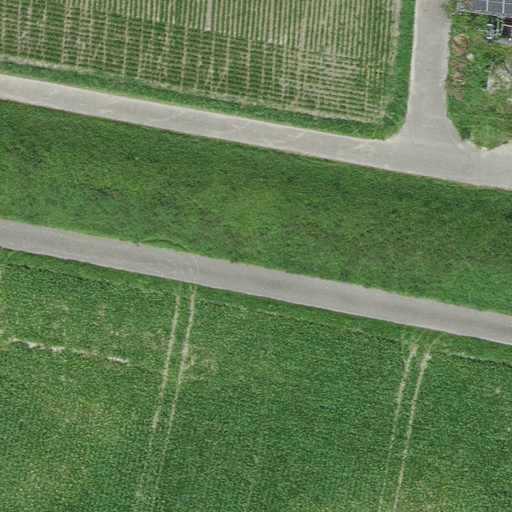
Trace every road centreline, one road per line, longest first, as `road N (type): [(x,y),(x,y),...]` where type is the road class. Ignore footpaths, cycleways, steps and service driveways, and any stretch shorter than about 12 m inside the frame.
road 1 (track): [(511,324),(0,227)]
road 2 (track): [(0,79),(511,170)]
road 3 (track): [(416,153),(427,0)]
